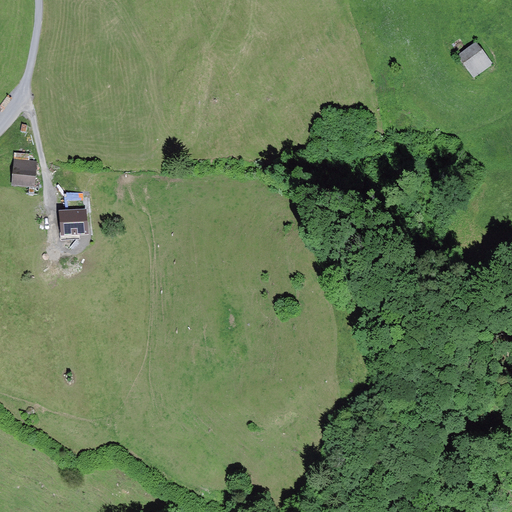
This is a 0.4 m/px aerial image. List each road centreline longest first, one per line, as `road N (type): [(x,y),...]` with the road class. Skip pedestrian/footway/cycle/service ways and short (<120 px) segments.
road 1 (residential): [(0,129),(25,82),(39,0)]
road 2 (track): [(47,207),(25,82)]
